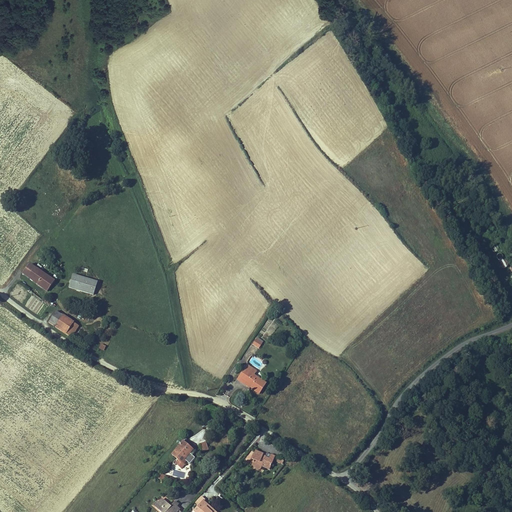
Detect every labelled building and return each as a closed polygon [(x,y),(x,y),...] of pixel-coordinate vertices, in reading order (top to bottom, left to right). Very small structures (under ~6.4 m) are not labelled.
[(45,247),(41,252),(54,265),(60,269),(63,264),(55,256),(45,247)] [(32,277),(39,267),(33,262),(26,272),(32,277)] [(43,270),(39,267),(32,277),(36,280),(43,270)] [(54,280),(43,270),(36,280),(47,290),(54,280)] [(97,282),(73,275),(70,287),(93,295),(97,282)] [(57,282),(54,280),(47,290),(50,292),(57,282)] [(81,327),(56,311),(50,322),(74,337),(81,327)] [(252,344),(259,348),(263,341),(256,337),(252,344)] [(270,345),(264,341),(260,346),(266,350),(270,345)] [(254,368),(250,373),(254,375),(249,382),(259,389),(257,392),(266,397),(273,386),(261,378),(263,374),(254,368)] [(254,375),(250,373),(244,383),(257,392),(259,389),(249,382),(254,375)] [(193,443),(190,446),(200,454),(202,451),(193,443)] [(186,464),(190,467),(193,463),(195,465),(197,467),(202,461),(198,457),(200,454),(190,446),(180,459),(186,464)] [(216,455),(214,447),(208,449),(210,456),(216,455)] [(261,469),(270,473),(273,467),(276,469),(275,472),(279,473),(284,461),(280,459),(279,463),(272,461),(273,457),(264,454),(261,463),(263,464),(261,469)] [(190,467),(186,464),(185,465),(184,465),(181,468),(184,470),(185,469),(190,473),(193,469),(192,468),(190,467)] [(205,500),(201,496),(195,503),(199,506),(205,500)] [(157,500),(154,505),(161,511),(165,511),(166,511),(171,506),(162,498),(159,502),(157,500)] [(216,511),(205,500),(199,506),(197,505),(193,510),(194,511),(216,511)] [(176,501),(172,505),(166,511),(167,511),(177,511),(181,509),(178,506),(180,504),(176,501)]
